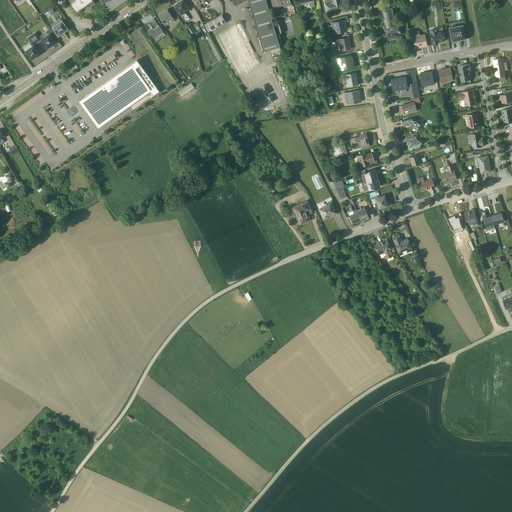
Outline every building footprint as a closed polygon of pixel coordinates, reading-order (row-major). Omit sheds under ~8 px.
[(68,0),(68,1),(78,15),(81,13),(80,12),(81,12),(82,8),(84,8),(86,7),(87,5),(90,5),(95,3),(92,0),(68,0)] [(182,0),(180,0),(178,2),(179,3),(178,4),(177,3),(173,5),(185,22),(190,19),(186,14),(186,10),(189,8),(182,0)] [(191,0),(199,10),(205,5),(203,3),(207,0),(191,0)] [(265,0),(232,0),(233,5),(235,6),(237,5),(238,3),(247,0),(263,52),(270,50),(271,53),(280,50),(265,0)] [(281,8),(282,6),(285,5),(286,7),(290,6),(290,4),(289,0),(270,0),(272,11),(274,10),(275,16),(280,15),(279,9),(280,9),(281,8)] [(323,0),(326,12),(341,9),(339,0),(323,0)] [(436,10),(441,9),(439,2),(431,3),(432,9),(436,8),(436,10)] [(383,19),(392,17),(393,17),(391,7),(380,9),(380,12),(381,12),(382,12),(383,19)] [(157,15),(165,26),(174,20),(167,9),(157,15)] [(226,23),(222,15),(204,24),(208,32),(226,23)] [(394,26),(392,17),(383,19),(383,21),(382,22),(384,31),(385,31),(399,28),(399,25),(394,26)] [(153,38),(162,31),(154,19),(148,23),(151,26),(153,25),(155,28),(153,29),(151,28),(148,30),(153,38)] [(68,29),(62,20),(52,27),(58,36),(68,29)] [(333,34),(347,32),(345,20),(331,22),(333,34)] [(284,32),(282,25),(280,21),(277,21),(275,22),(278,34),(284,32)] [(448,27),(451,41),(464,39),(465,39),(462,24),(448,27)] [(399,28),(385,31),(387,39),(396,38),(396,34),(397,33),(397,34),(397,35),(400,34),(399,28)] [(439,42),(440,41),(441,42),(442,42),(443,41),(444,41),(442,28),(436,29),(436,28),(429,29),(432,45),(437,44),(436,41),(439,41),(439,42)] [(414,48),(426,46),(424,34),(419,35),(418,31),(412,32),(414,48)] [(50,35),(41,41),(46,48),(55,42),(50,35)] [(338,51),(351,50),(348,37),(334,40),(335,45),(338,44),(338,45),(337,45),(338,51)] [(31,60),(39,54),(33,46),(25,51),(31,60)] [(338,70),(354,67),(352,55),(336,58),(338,70)] [(493,60),(496,77),(505,75),(506,75),(505,69),(508,68),(507,61),(503,62),(503,58),(493,60)] [(152,96),(158,91),(137,60),(78,101),(98,128),(149,92),(152,96)] [(0,68),(0,70),(1,70),(3,74),(8,71),(6,67),(5,67),(4,64),(2,65),(3,67),(1,69),(0,68)] [(467,80),(471,80),(469,71),(470,71),(469,65),(468,65),(458,66),(460,81),(464,81),(464,82),(468,81),(467,80)] [(440,83),(453,81),(451,67),(437,70),(440,83)] [(431,71),(419,73),(422,87),(434,84),(431,71)] [(345,87),(358,85),(355,72),(342,75),(343,80),(345,80),(346,81),(343,81),(345,87)] [(405,77),(390,80),(392,91),(407,88),(405,77)] [(181,97),(194,88),(191,83),(178,92),(181,97)] [(511,100),(511,88),(504,90),(505,93),(499,94),(500,99),(501,98),(502,102),(507,101),(507,103),(511,101),(511,100)] [(462,107),(477,104),(474,89),(457,93),(459,101),(461,100),(462,107)] [(346,105),(360,102),(358,90),(344,93),(346,105)] [(413,99),(414,101),(400,105),(400,106),(397,107),(400,115),(403,114),(403,112),(407,110),(408,113),(417,110),(415,105),(420,104),(419,97),(413,99)] [(504,122),(511,119),(511,106),(501,109),(504,122)] [(469,128),(480,126),(479,119),(478,119),(477,117),(479,117),(478,113),(466,115),(467,117),(466,117),(467,123),(468,123),(469,128)] [(420,124),(419,124),(419,122),(416,119),(414,117),(413,120),(411,119),(401,121),(402,126),(408,125),(409,126),(412,127),(412,129),(414,128),(417,130),(420,124)] [(365,135),(365,133),(359,135),(359,136),(350,139),(353,147),(360,145),(361,148),(369,146),(369,145),(368,143),(369,142),(368,140),(367,138),(365,135)] [(473,147),(483,146),(483,145),(484,145),(483,137),(481,137),(480,133),(469,135),(470,143),(472,143),(473,147)] [(421,142),(416,139),(415,136),(406,139),(407,142),(406,144),(406,145),(408,146),(408,147),(408,148),(407,148),(407,149),(408,149),(408,150),(409,150),(411,151),(412,150),(418,148),(421,142)] [(344,154),(349,152),(347,143),(341,144),(344,154)] [(19,151),(15,145),(9,149),(12,155),(19,151)] [(369,163),(374,161),(371,152),(366,154),(366,153),(355,156),(355,158),(357,157),(360,167),(369,164),(369,163)] [(411,166),(425,161),(424,157),(421,159),(419,154),(408,157),(411,166)] [(482,172),(491,170),(488,155),(476,157),(477,163),(480,163),(482,172)] [(444,184),(457,179),(452,164),(443,167),(445,172),(441,173),(444,184)] [(363,182),(377,178),(375,169),(360,174),(361,178),(356,180),(356,183),(362,181),(363,182)] [(14,177),(10,173),(6,176),(7,178),(7,182),(5,183),(8,188),(12,185),(11,183),(11,179),(14,177)] [(379,184),(377,178),(363,182),(361,183),(363,191),(380,187),(379,184)] [(429,190),(434,188),(431,179),(424,181),(423,180),(418,182),(421,191),(428,189),(429,190)] [(332,182),(336,189),(341,186),(342,188),(344,187),(342,180),(339,181),(338,180),(332,182)] [(341,186),(336,189),(341,199),(346,197),(342,188),(341,186)] [(378,209),(388,206),(387,203),(385,198),(384,195),(374,198),(378,209)] [(307,214),(311,212),(306,200),(291,207),(293,211),(292,211),(295,217),(296,217),(300,225),(309,220),(307,214)] [(331,216),(338,213),(331,200),(325,203),(326,205),(318,209),(323,220),(329,217),(329,216),(331,215),(331,216)] [(357,210),(361,219),(368,216),(364,207),(357,210)] [(475,225),(479,224),(474,208),(471,209),(471,210),(469,211),(469,210),(464,211),(467,220),(468,219),(469,224),(474,223),(475,225)] [(352,223),(361,219),(357,210),(356,209),(348,212),(350,216),(349,216),(352,223)] [(479,212),(483,226),(494,223),(492,214),(487,216),(485,210),(479,212)] [(494,223),(505,220),(502,211),(492,214),(494,223)] [(459,230),(464,228),(460,220),(463,219),(460,212),(448,217),(452,225),(452,224),(454,230),(458,228),(459,230)] [(403,241),(401,240),(399,235),(392,238),(399,255),(400,257),(404,256),(407,254),(407,253),(408,254),(412,252),(411,251),(412,250),(407,238),(403,240),(403,241)] [(386,240),(375,244),(380,258),(384,257),(385,259),(386,258),(387,262),(393,259),(392,256),(393,256),(386,240)] [(495,285),(493,286),(496,292),(497,292),(498,292),(502,291),(499,282),(495,283),(495,285)] [(511,292),(502,296),(506,308),(511,305),(511,292)]
